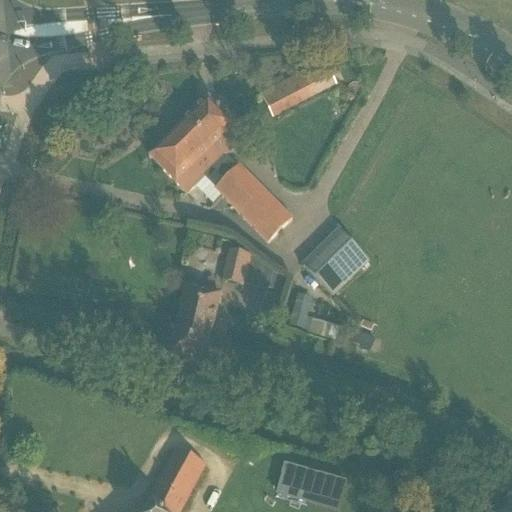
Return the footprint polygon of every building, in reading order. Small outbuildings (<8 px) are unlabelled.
[(260,97),(272,119),(335,85),(324,64),(260,97)] [(207,101),(148,159),(186,197),(203,180),(267,246),(291,222),(239,168),(237,170),(214,147),(232,130),(234,128),(207,101)] [(301,268),(333,300),(369,265),(337,232),(301,268)] [(229,253),(221,283),(244,288),(251,258),(229,253)] [(272,274),(268,291),(283,295),(287,285),(272,274)] [(168,359),(205,368),(222,298),(204,294),(185,290),(168,359)] [(259,323),(275,327),(281,299),(264,296),(259,323)] [(290,327),(303,331),(311,302),(298,298),(290,327)] [(362,323),(360,329),(370,334),(373,328),(362,323)] [(315,338),(342,346),(346,332),(319,324),(315,338)] [(182,511),(206,470),(175,454),(147,506),(148,511),(182,511)] [(324,511),(338,511),(346,485),(284,468),(275,498),(324,511)] [(494,511),(511,511),(511,490),(508,489),(501,492),(499,498),(494,511)]
